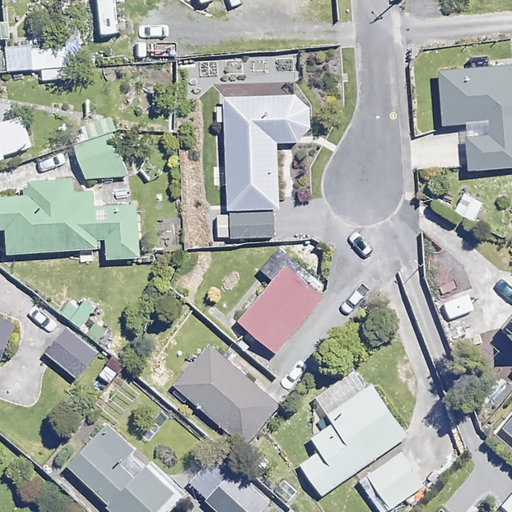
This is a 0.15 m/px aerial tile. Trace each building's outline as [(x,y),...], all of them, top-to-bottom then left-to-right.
[(113,0),(97,0),(100,32),(116,31),(113,0)] [(33,45),(0,47),(0,70),(34,68),(33,45)] [(69,76),(68,46),(45,47),(46,77),(69,76)] [(511,64),(440,69),(443,124),(465,122),(466,133),(419,136),(421,169),(511,163),(511,64)] [(308,95),(225,97),(228,209),(212,210),(213,241),(275,240),(274,207),(279,207),(277,141),(298,140),(309,127),(308,95)] [(0,121),(0,157),(33,147),(23,114),(0,121)] [(126,173),(122,137),(80,141),(84,178),(126,173)] [(24,196),(0,196),(0,227),(8,227),(9,251),(101,248),(100,237),(106,237),(107,259),(139,258),(137,202),(96,204),(96,191),(71,192),(70,178),(24,179),(24,196)] [(484,202),(464,190),(453,210),(473,221),(484,202)] [(322,297),(285,265),(239,320),(276,351),(322,297)] [(0,359),(14,323),(0,317),(0,359)] [(96,352),(66,327),(47,351),(77,376),(96,352)] [(279,403),(209,344),(175,385),(246,443),(279,403)] [(407,433),(358,365),(315,396),(334,421),(312,437),(321,449),(301,463),(323,494),(407,433)] [(511,411),(499,425),(511,436),(511,411)] [(150,511),(173,490),(107,424),(69,462),(116,509),(113,511),(150,511)] [(384,511),(423,485),(400,452),(360,480),(382,511),(384,511)] [(258,511),(269,500),(234,468),(206,499),(220,511),(258,511)]
